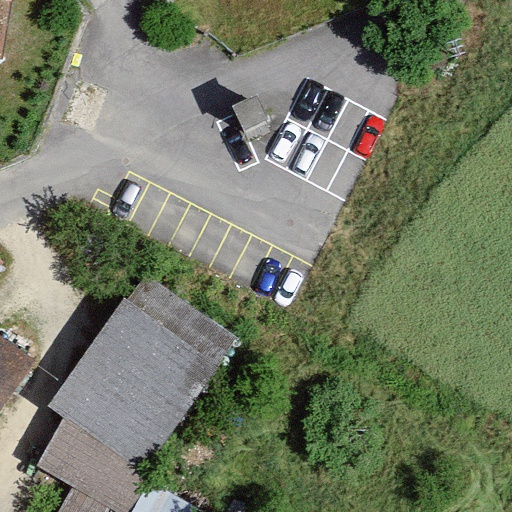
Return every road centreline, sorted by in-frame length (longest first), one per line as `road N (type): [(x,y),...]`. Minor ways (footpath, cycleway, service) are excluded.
road 1 (residential): [(0,196),(145,144),(162,99),(153,54),(97,0)]
road 2 (unknown): [(162,99),(269,75),(415,11)]
